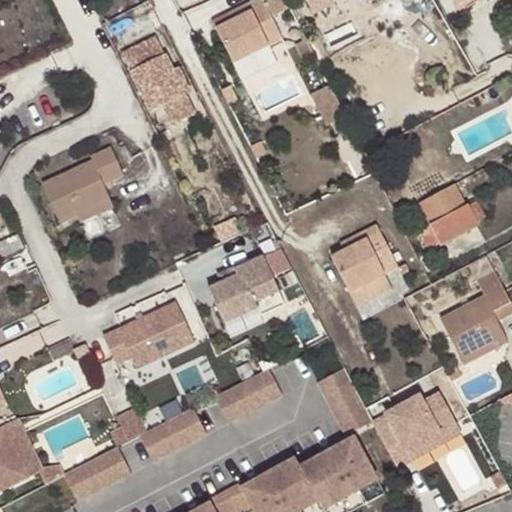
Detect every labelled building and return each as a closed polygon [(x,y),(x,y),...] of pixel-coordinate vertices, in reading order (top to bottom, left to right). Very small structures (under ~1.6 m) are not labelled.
[(257,0),(214,22),(234,64),(236,63),(269,48),(283,41),(264,0),(257,0)] [(369,0),(376,13),(402,0),(369,0)] [(155,36),(123,53),(153,112),(185,96),(155,36)] [(277,65),(269,48),(236,63),(244,80),(277,65)] [(61,222),(77,215),(110,200),(103,185),(99,175),(106,171),(110,181),(123,175),(111,148),(90,156),(91,161),(43,184),(61,222)] [(103,185),(110,181),(106,171),(99,175),(103,185)] [(486,218),(478,201),(471,204),(460,184),(421,205),(430,224),(421,229),(429,249),(478,225),(478,222),(486,218)] [(110,200),(77,215),(80,223),(114,207),(110,200)] [(349,290),(385,273),(398,267),(377,223),(342,241),(345,249),(333,256),(349,290)] [(230,281),(247,317),(257,313),(254,304),(257,303),(255,299),(277,289),(265,259),(235,271),(237,279),(230,281)] [(235,271),(227,274),(230,281),(237,279),(235,271)] [(286,272),(277,276),(284,292),(293,289),(286,272)] [(511,302),(511,300),(497,272),(479,281),(486,296),(444,319),(464,357),(486,345),(506,335),(500,321),(495,312),(511,302)] [(392,289),(385,273),(349,290),(356,306),(392,289)] [(223,326),(247,317),(230,281),(208,291),(223,326)] [(255,299),(257,303),(279,294),(277,289),(255,299)] [(500,321),(511,314),(511,302),(495,312),(500,321)] [(179,307),(105,340),(117,365),(132,359),(137,370),(195,344),(179,307)] [(506,335),(486,345),(490,353),(511,342),(506,335)] [(78,351),(27,376),(43,410),(95,385),(78,351)] [(283,395),(269,369),(261,372),(216,397),(230,423),(283,395)] [(346,437),(373,423),(372,422),(372,421),(365,410),(354,388),(345,370),(318,384),(346,437)] [(427,411),(444,402),(440,394),(423,402),(427,411)] [(387,448),(398,469),(412,461),(403,446),(420,438),(422,441),(456,424),(444,402),(427,411),(423,402),(419,396),(385,413),(389,421),(376,428),(387,448)] [(154,463),(207,435),(194,409),(172,419),(146,434),(140,436),(154,463)] [(109,436),(115,448),(146,432),(134,410),(115,420),(120,430),(109,436)] [(385,413),(372,421),(372,422),(373,423),(376,428),(389,421),(385,413)] [(17,419),(6,425),(31,476),(45,470),(20,419),(17,419)] [(403,446),(412,461),(461,435),(456,424),(422,441),(420,438),(403,446)] [(6,425),(0,427),(0,491),(31,476),(6,425)] [(355,438),(301,468),(320,502),(325,511),(342,501),(379,481),(355,438)] [(79,503),(132,474),(118,448),(65,476),(79,503)] [(239,485),(225,494),(235,511),(247,511),(253,509),(254,511),(301,511),(302,511),(320,502),(301,468),(296,459),(242,489),(239,485)] [(342,501),(347,511),(354,511),(386,495),(379,481),(342,501)]
